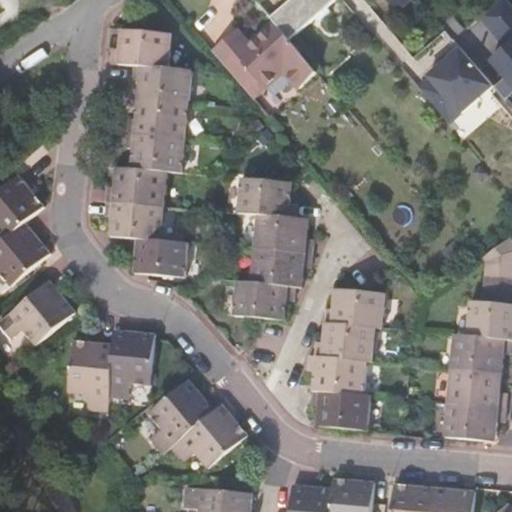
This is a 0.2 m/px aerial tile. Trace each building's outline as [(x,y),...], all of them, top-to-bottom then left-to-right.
[(261,0),(272,14),(286,3),(283,0),(261,0)] [(293,0),(272,19),(275,23),(276,24),(290,41),(337,0),(293,0)] [(418,0),(394,0),(405,12),(418,0)] [(511,6),(506,0),(501,0),(482,17),(508,48),(492,61),(507,78),(511,84),(511,6)] [(230,39),(214,53),(232,73),(233,74),(246,90),(257,79),(267,91),(285,73),(301,90),(318,73),(303,56),(302,55),(290,41),(276,24),(275,23),(273,25),(273,26),(253,46),(247,52),(243,56),(230,39)] [(115,50),(114,65),(135,66),(171,70),(171,68),(173,35),(135,32),(135,39),(123,37),(122,50),(115,50)] [(239,32),(230,39),(243,56),(247,52),(253,46),(239,32)] [(431,80),(420,90),(450,126),(495,87),(462,49),(429,78),(431,80)] [(152,96),(151,102),(189,105),(190,105),(193,71),(171,68),(171,70),(135,66),(134,81),(141,82),(140,95),(152,96)] [(507,101),(511,96),(511,84),(507,78),(495,88),(507,101)] [(257,79),(246,90),(256,101),(267,91),(257,79)] [(131,120),(130,134),(131,134),(187,139),(190,105),(189,105),(151,102),(151,108),(139,107),(138,120),(131,120)] [(131,134),(130,134),(128,148),(135,149),(134,163),(146,164),(145,170),(164,172),(169,172),(184,174),(187,139),(131,134)] [(130,169),(118,168),(118,175),(130,176),(130,169)] [(110,188),(109,202),(139,205),(166,207),(169,172),(164,172),(145,170),(133,169),(130,169),(130,176),(118,175),(117,180),(117,189),(110,188)] [(0,230),(7,239),(27,222),(28,223),(46,207),(35,193),(32,195),(27,189),(30,187),(20,175),(4,189),(0,184),(0,230)] [(243,179),(240,215),(259,216),(260,215),(297,219),(299,205),(292,204),(293,190),(281,189),(281,183),(243,179)] [(139,205),(109,202),(107,217),(114,217),(113,231),(125,233),(124,238),(133,239),(133,238),(163,241),(166,207),(139,205)] [(259,216),(256,250),(314,255),(315,240),(308,240),(309,227),(297,226),(297,219),(260,215),(259,216)] [(310,220),(297,219),(297,226),(309,227),(310,220)] [(7,239),(0,244),(0,271),(1,271),(14,287),(36,268),(53,253),(42,240),(39,243),(34,237),(37,234),(28,223),(27,222),(7,239)] [(133,238),(133,239),(132,253),(139,253),(137,268),(150,269),(149,275),(188,279),(190,243),(170,241),(163,241),(133,238)] [(511,241),(511,239),(484,258),(488,264),(511,265),(511,241)] [(452,263),(463,253),(457,245),(445,255),(452,263)] [(314,255),(256,250),(253,282),(253,284),(292,287),(292,281),(305,282),(306,269),(313,270),(314,255)] [(511,279),(511,265),(488,264),(487,278),(511,279)] [(511,279),(487,278),(485,291),(511,293),(511,279)] [(49,283),(0,323),(0,324),(13,339),(24,329),(38,345),(77,312),(67,299),(63,302),(58,296),(61,293),(51,281),(49,283)] [(253,282),(240,281),(237,317),(274,321),(274,315),(287,316),(288,302),(295,303),(296,288),(292,287),(253,284),(253,282)] [(511,293),(485,291),(484,305),(509,307),(511,307),(511,293)] [(387,295),(349,292),(348,298),(336,296),(335,310),(328,310),(327,324),(339,325),(377,329),(384,330),(387,295)] [(472,303),(468,336),(469,336),(469,337),(511,341),(511,313),(508,313),(509,307),(484,305),(472,303)] [(339,332),(326,331),(325,344),(318,343),(317,356),(317,358),(368,362),(368,364),(374,364),(377,329),(339,325),(339,332)] [(117,331),(115,345),(111,397),(112,397),(131,399),(132,383),(154,385),(157,339),(157,334),(140,333),(140,337),(132,337),(132,332),(117,331)] [(468,336),(455,335),(452,370),(490,374),(491,368),(504,369),(505,355),(511,356),(511,353),(511,341),(469,337),(469,336),(468,336)] [(93,343),(76,341),(71,392),(92,394),(91,409),(111,411),(112,397),(111,397),(115,345),(101,343),(100,348),(93,347),(93,343)] [(317,358),(317,356),(311,356),(310,372),(316,372),(315,385),(327,386),(327,393),(365,396),(368,364),(368,362),(317,358)] [(452,370),(449,404),(507,409),(509,395),(501,394),(502,381),(489,379),(490,374),(452,370)] [(202,394),(191,380),(152,413),(165,429),(153,440),(166,455),(173,449),(175,448),(174,447),(217,411),(216,410),(208,400),(204,403),(199,396),(202,394)] [(327,386),(315,385),(315,392),(327,393),(327,386)] [(327,393),(315,392),(314,406),(320,407),(319,420),(331,421),(330,428),(369,431),(372,397),(365,396),(327,393)] [(507,409),(449,404),(446,439),(485,441),(486,435),(498,436),(499,423),(506,424),(507,409)] [(234,417),(223,405),(216,410),(217,411),(174,447),(175,448),(173,449),(186,463),(198,453),(212,469),(250,436),(239,423),(236,426),(231,420),(234,417)] [(336,480),(335,490),(333,511),(373,511),(376,484),(361,482),(360,487),(352,486),(352,481),(336,480)] [(434,511),(437,489),(421,488),(421,493),(414,492),(414,487),(396,485),(393,511),(434,511)] [(202,508),(201,511),(249,511),(250,508),(254,508),(255,494),(189,487),(187,506),(202,508)] [(311,488),(295,487),(295,495),(292,511),(333,511),(335,490),(318,488),(318,492),(311,492),(311,488)] [(437,489),(434,511),(475,511),(477,493),(460,492),(459,496),(451,495),(451,491),(437,489)]
